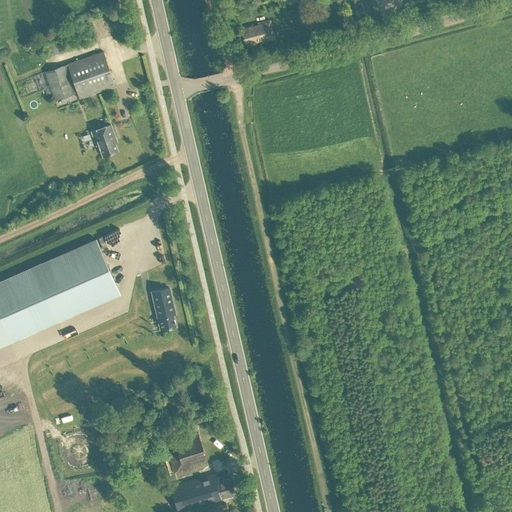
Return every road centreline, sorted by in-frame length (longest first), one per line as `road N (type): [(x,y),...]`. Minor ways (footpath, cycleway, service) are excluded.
road 1 (track): [(416,241),(280,302),(236,87),(207,0)]
road 2 (primary): [(273,511),(202,196)]
road 3 (track): [(416,241),(479,511)]
road 4 (unclassified): [(202,196),(328,159),(345,129),(330,53)]
road 5 (track): [(328,511),(280,302)]
road 6 (primary): [(202,196),(156,0)]
road 7 (track): [(0,239),(174,159)]
road 8 (unclassified): [(330,53),(511,3)]
road 9 (track): [(23,347),(58,511)]
